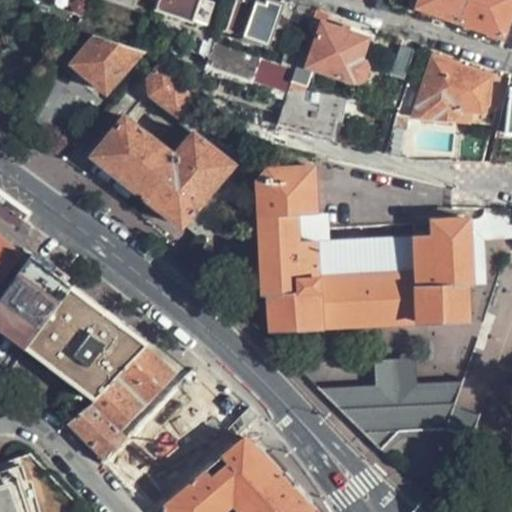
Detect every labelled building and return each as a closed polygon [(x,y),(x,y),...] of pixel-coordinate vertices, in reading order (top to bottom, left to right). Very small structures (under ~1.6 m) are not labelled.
[(211,3),(203,0),(158,0),(156,7),(192,20),(193,16),(204,21),(211,3)] [(267,44),(279,3),(271,0),(264,0),(263,3),(254,0),(234,0),(225,28),(267,44)] [(417,0),(416,4),(459,20),(466,0),(417,0)] [(511,0),(466,0),(459,20),(501,35),(507,22),(511,24),(511,0)] [(334,13),(316,8),(298,59),(356,79),(362,76),(364,71),(365,67),(365,63),(360,58),(367,38),(329,26),(334,13)] [(72,60),(106,90),(139,52),(93,36),(72,60)] [(260,56),(214,39),(206,61),(252,76),(260,56)] [(390,67),(404,73),(412,48),(399,44),(390,67)] [(414,91),(407,112),(467,120),(466,109),(476,109),(482,103),(484,74),(426,53),(424,75),(419,74),(414,91)] [(196,86),(162,59),(159,63),(193,90),(196,86)] [(193,90),(159,63),(148,77),(150,92),(175,112),(183,118),(204,93),(197,86),(196,86),(193,90)] [(330,132),(339,92),(289,86),(278,119),(330,132)] [(414,91),(399,86),(393,105),(392,110),(403,112),(407,112),(414,91)] [(510,90),(507,90),(496,130),(506,131),(510,90)] [(403,112),(392,110),(387,122),(402,124),(403,112)] [(107,128),(111,131),(125,115),(121,112),(107,128)] [(199,234),(223,234),(221,205),(207,192),(231,162),(193,132),(176,152),(177,160),(170,160),(170,153),(125,115),(92,154),(179,225),(183,222),(199,234)] [(458,132),(456,161),(481,161),(486,134),(458,132)] [(495,162),(511,161),(511,137),(499,136),(495,162)] [(225,269),(229,270),(261,270),(262,294),(268,295),(270,326),(466,317),(465,284),(469,284),(466,218),(431,220),(431,235),(412,235),(413,245),(315,250),(315,240),(296,240),(296,224),(295,215),(314,214),(312,166),(264,169),(255,183),(260,245),(224,245),(225,269)] [(0,237),(0,278),(19,252),(0,237)] [(26,347),(74,283),(53,268),(34,254),(0,298),(0,314),(18,328),(12,337),(26,347)] [(97,301),(74,283),(26,347),(94,400),(113,380),(120,372),(144,346),(108,317),(94,305),(97,301)] [(0,328),(12,337),(18,328),(0,314),(0,328)] [(158,360),(144,346),(120,372),(149,401),(172,374),(158,360)] [(343,385),(322,391),(384,453),(401,446),(417,441),(426,441),(428,449),(466,447),(471,411),(446,407),(447,379),(409,378),(408,353),(375,355),(375,381),(343,385)] [(184,378),(127,438),(101,463),(146,511),(158,511),(165,506),(204,471),(219,456),(238,439),(184,378)] [(94,400),(91,404),(118,430),(139,406),(113,380),(94,400)] [(64,426),(101,463),(127,438),(118,430),(91,404),(64,426)] [(259,454),(242,435),(238,439),(219,456),(225,464),(210,477),(233,502),(238,507),(276,472),(259,454)] [(34,450),(23,455),(33,476),(44,471),(34,450)] [(30,511),(22,489),(28,486),(21,465),(0,471),(0,511),(30,511)] [(165,506),(169,511),(221,511),(233,502),(210,477),(204,471),(165,506)] [(242,511),(311,511),(276,472),(238,507),(242,511)]
